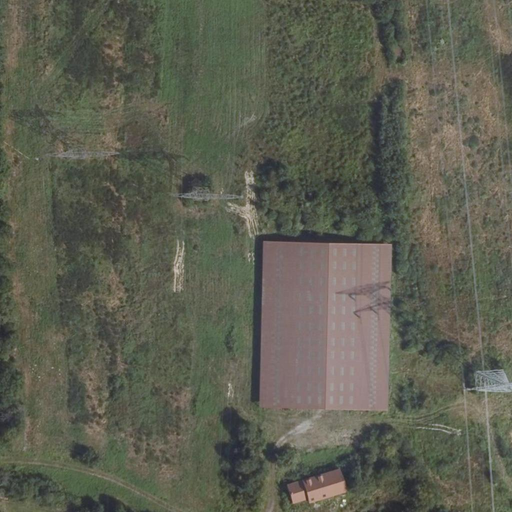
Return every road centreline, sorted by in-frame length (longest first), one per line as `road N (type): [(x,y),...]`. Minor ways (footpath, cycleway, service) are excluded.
road 1 (track): [(323,511),(399,489),(471,489),(511,502)]
road 2 (track): [(0,462),(104,475),(170,511)]
